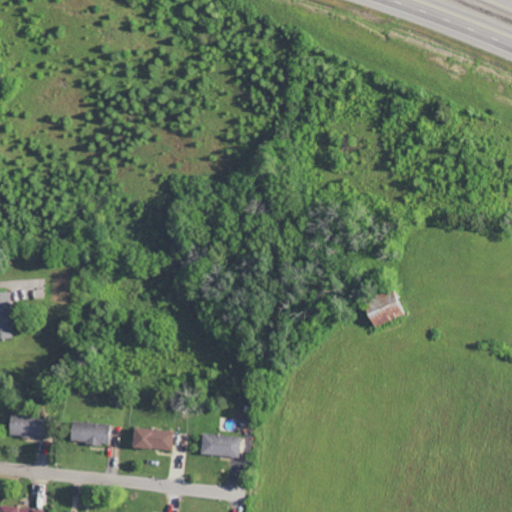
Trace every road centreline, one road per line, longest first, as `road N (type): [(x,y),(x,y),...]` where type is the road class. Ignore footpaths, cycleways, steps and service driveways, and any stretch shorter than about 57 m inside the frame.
road 1 (residential): [(0,464),(256,493)]
road 2 (trunk): [(391,0),(511,45)]
